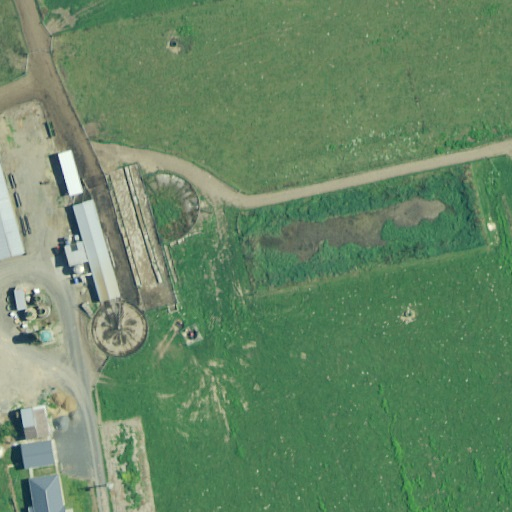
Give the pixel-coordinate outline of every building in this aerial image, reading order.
[(27,254),(0,152),(0,258),(1,261),(27,254)] [(123,297),(94,202),(75,207),(86,242),(66,248),(72,267),(90,261),(103,303),(123,297)] [(25,290),(16,291),(19,311),(28,310),(25,290)] [(27,441),(39,439),(40,448),(53,446),(52,437),(53,437),(48,406),(22,410),(27,441)] [(115,442),(117,442),(113,421),(101,423),(106,444),(107,444),(115,442)] [(115,442),(107,444),(113,469),(121,467),(115,442)] [(39,476),(11,481),(11,482),(10,482),(9,482),(8,482),(7,482),(6,483),(5,484),(4,484),(3,485),(3,486),(3,488),(3,489),(3,490),(3,491),(4,492),(4,493),(5,494),(6,494),(7,495),(8,495),(9,495),(10,495),(12,495),(13,494),(15,505),(43,500),(39,476)] [(83,511),(81,498),(30,506),(31,511),(83,511)]
